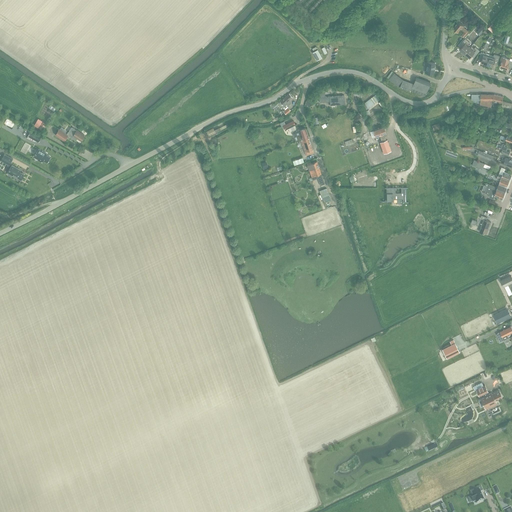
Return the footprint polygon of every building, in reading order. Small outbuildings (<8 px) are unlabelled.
[(464,37),(469,31),(463,27),(464,25),(459,21),(453,28),(458,32),(461,29),(464,32),(461,35),(464,37)] [(488,29),(493,33),(496,29),(492,25),(488,29)] [(460,50),(465,54),(471,46),(469,44),(470,42),(465,39),(459,46),(462,48),(460,50)] [(471,46),(465,54),(470,58),(471,56),(474,58),(480,51),(475,47),(474,48),(471,46)] [(481,62),(487,64),(490,55),(486,54),(481,52),(479,59),(482,60),(481,62)] [(490,55),(487,64),(493,66),(494,64),(497,65),(499,56),(494,54),(493,56),(490,55)] [(507,69),(508,67),(511,68),(511,66),(511,61),(510,60),(510,59),(502,57),(500,61),(502,61),(500,67),(507,69)] [(433,74),(435,63),(427,62),(425,73),(433,74)] [(403,79),(394,73),(389,80),(398,86),(403,79)] [(424,96),(430,82),(416,77),(413,84),(403,80),(400,88),(410,92),(411,91),(424,96)] [(330,105),(345,104),(344,95),(335,96),(325,97),(324,93),(319,93),(320,102),(330,101),(330,105)] [(280,102),(279,103),(284,109),(291,103),(290,99),(292,97),(289,94),(280,101),(280,102)] [(367,110),(377,102),(380,99),(376,94),(363,105),(367,110)] [(491,107),(492,103),(496,104),(497,101),(503,103),(502,106),(510,108),(511,103),(503,101),(504,97),(494,94),(481,94),(480,100),(480,104),(491,107)] [(68,136),(76,141),(77,138),(81,141),(84,135),(72,127),(66,134),(59,129),(55,135),(64,141),(68,136)] [(384,127),(373,130),(376,137),(380,135),(382,142),(380,142),(384,154),(391,151),(387,140),(386,140),(384,134),(386,133),(384,127)] [(213,128),(206,132),(208,136),(216,132),(213,128)] [(301,140),(308,138),(305,128),(300,130),(301,134),(296,135),(298,141),(301,140)] [(31,131),(28,136),(39,142),(41,137),(31,131)] [(306,156),(314,153),(308,138),(301,140),(306,156)] [(50,157),(46,155),(47,154),(38,149),(34,156),(38,159),(37,160),(41,162),(42,161),(43,160),(47,162),(50,157)] [(475,154),(491,160),(492,155),(479,150),(477,150),(475,154)] [(4,154),(1,160),(9,165),(13,159),(4,154)] [(511,159),(506,157),(503,164),(511,167),(511,159)] [(307,165),(312,177),(310,178),(311,180),(318,178),(320,185),(325,184),(321,174),(319,166),(317,161),(307,165)] [(8,173),(7,175),(11,177),(12,175),(21,180),(24,174),(20,172),(21,170),(12,165),(8,173)] [(498,176),(509,180),(511,175),(504,172),(502,175),(499,174),(498,176)] [(499,183),(507,186),(509,180),(498,176),(497,176),(496,179),(500,181),(499,183)] [(496,189),(505,193),(507,187),(499,184),(498,187),(486,183),(485,185),(487,186),(488,186),(488,187),(496,190),(496,189)] [(486,189),(485,193),(490,195),(489,197),(493,199),(495,195),(502,198),(505,193),(496,189),(496,190),(488,187),(488,186),(487,186),(486,189)] [(395,188),(387,188),(387,201),(393,201),(393,199),(394,199),(402,199),(403,199),(403,202),(407,202),(406,187),(401,188),(401,193),(396,193),(395,188)] [(329,195),(327,190),(326,188),(319,191),(322,198),(329,195)] [(487,234),(491,222),(486,220),(487,218),(482,216),(481,218),(484,220),(479,231),(487,234)] [(511,277),(511,275),(501,280),(504,286),(508,284),(511,291),(511,294),(511,296),(511,297),(511,277)] [(498,323),(511,317),(507,309),(494,315),(498,323)] [(511,327),(511,326),(500,331),(503,337),(510,333),(511,336),(511,337),(511,327)] [(461,340),(457,342),(461,351),(465,349),(461,340)] [(452,345),(443,349),(447,358),(460,352),(455,343),(452,345)] [(488,404),(490,407),(497,404),(495,400),(502,397),(499,391),(492,394),(492,393),(488,395),(487,392),(488,392),(485,385),(483,386),(481,383),(473,386),(475,390),(476,389),(479,396),(483,394),(485,397),(481,399),(481,400),(479,401),(481,406),(484,405),(484,406),(488,404)] [(477,503),(483,500),(480,493),(483,491),(480,486),(477,487),(479,490),(472,493),(473,495),(470,497),(473,502),(476,501),(477,503)]
